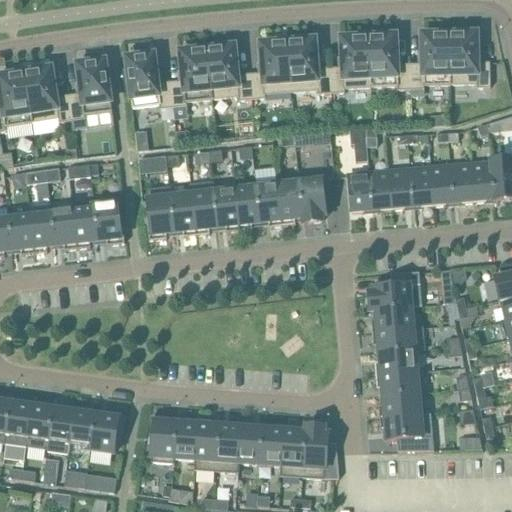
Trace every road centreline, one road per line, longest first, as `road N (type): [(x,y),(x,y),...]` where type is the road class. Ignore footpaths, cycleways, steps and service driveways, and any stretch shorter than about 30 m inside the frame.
road 1 (residential): [(511,24),(487,5),(237,20),(0,48)]
road 2 (residential): [(0,367),(137,389),(350,403)]
road 3 (residential): [(338,249),(0,291)]
road 4 (residential): [(511,235),(338,249)]
road 5 (residential): [(350,403),(338,249)]
